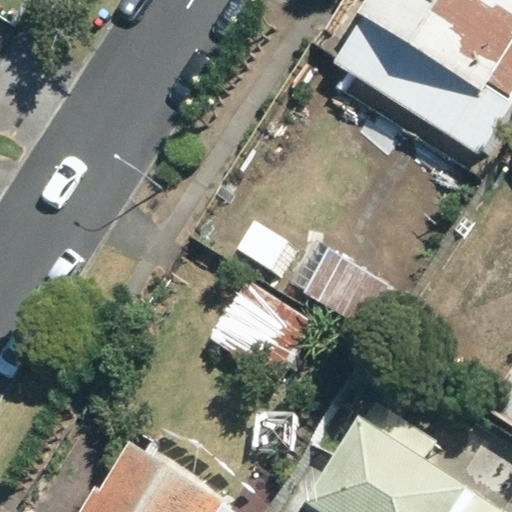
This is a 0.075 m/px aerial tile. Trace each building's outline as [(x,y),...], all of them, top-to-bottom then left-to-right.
[(511,0),(386,0),(371,23),(376,27),(347,71),(488,161),(511,124),(511,0)] [(401,294),(352,262),(324,304),(373,336),(401,294)] [(316,324),(252,279),(210,338),(275,383),(316,324)] [(452,311),(423,290),(401,321),(429,341),(452,311)] [(188,416),(133,383),(112,418),(167,451),(188,416)] [(457,444),(386,398),(315,508),(321,511),(511,511),(441,467),(457,444)] [(245,511),(145,446),(110,498),(103,493),(90,511),(245,511)]
